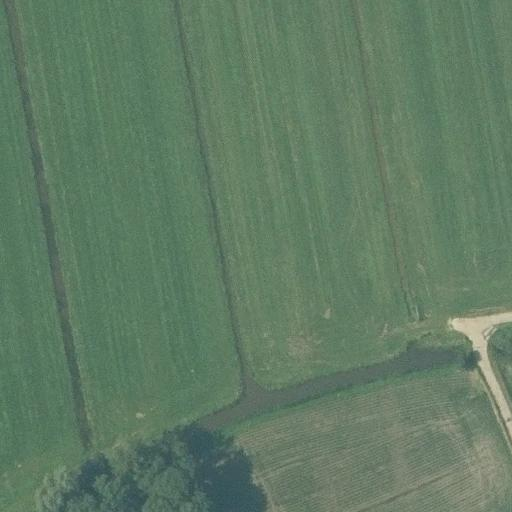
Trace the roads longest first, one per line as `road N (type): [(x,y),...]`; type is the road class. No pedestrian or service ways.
road 1 (track): [(219,511),(198,454),(184,336),(208,146),(244,0)]
road 2 (motorway): [(454,289),(470,115),(504,0)]
road 3 (tertiary): [(403,291),(385,302),(363,338),(366,379),(391,412),(410,422),(452,422),(487,398),(502,360)]
road 4 (motorway): [(420,0),(405,101),(403,291)]
